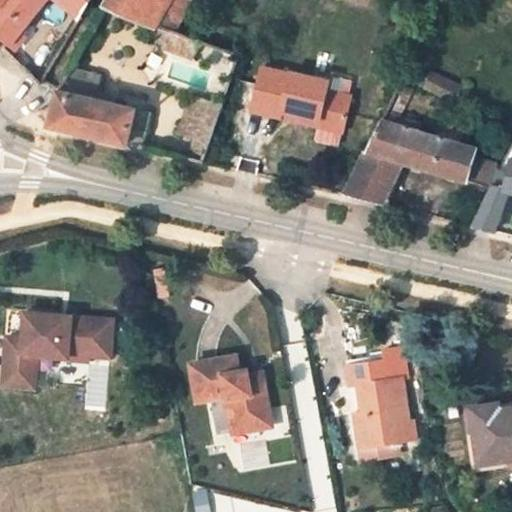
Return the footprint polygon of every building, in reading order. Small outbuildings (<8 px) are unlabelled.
[(0,0),(0,34),(10,44),(45,0),(55,0),(79,19),(91,0),(0,0)] [(110,0),(106,7),(156,27),(169,0),(110,0)] [(174,33),(190,0),(169,0),(156,27),(174,33)] [(239,56),(203,43),(165,153),(204,162),(239,56)] [(293,73),(264,65),(254,108),(282,116),(284,108),(319,118),(317,125),(344,132),(353,95),(330,88),(332,80),(293,69),(293,73)] [(461,85),(431,70),(422,88),(453,103),(461,85)] [(110,83),(69,71),(55,92),(107,104),(110,83)] [(107,104),(55,92),(54,100),(49,125),(126,143),(133,110),(107,104)] [(319,118),(284,108),(282,116),(317,125),(319,118)] [(382,204),(403,161),(490,187),(496,167),(498,163),(473,156),(475,149),(456,143),(461,122),(436,115),(430,135),(383,120),(344,195),(382,204)] [(508,192),(511,192),(511,158),(509,170),(503,191),(490,187),(489,190),(471,225),(495,231),(508,192)] [(503,191),(509,170),(496,167),(490,187),(503,191)] [(115,321),(26,314),(24,340),(8,339),(4,388),(36,391),(39,357),(69,360),(70,351),(89,352),(89,357),(112,359),(115,321)] [(70,351),(69,360),(89,361),(89,357),(89,352),(70,351)] [(242,376),(237,356),(191,364),(199,401),(226,396),(233,433),(273,426),(265,384),(254,386),(251,375),(242,376)] [(391,359),(347,366),(350,386),(357,386),(362,410),(354,411),(361,448),(397,441),(395,427),(409,424),(401,378),(394,379),(391,359)] [(254,386),(265,384),(262,373),(251,375),(254,386)] [(357,386),(350,386),(354,411),(362,410),(357,386)] [(479,462),(511,457),(511,406),(499,408),(498,402),(470,407),(479,462)]
